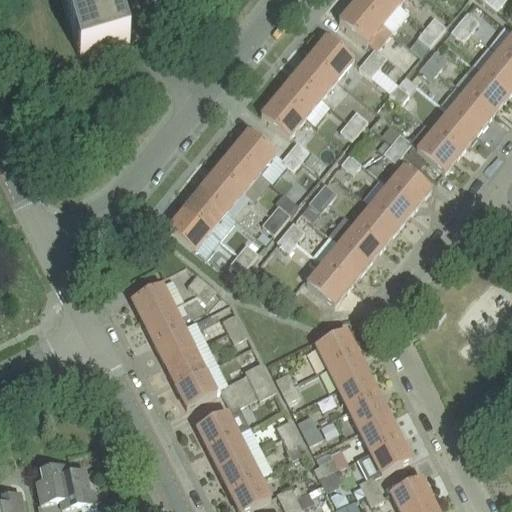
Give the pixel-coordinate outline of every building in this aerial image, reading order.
[(63,0),(81,61),(130,46),(130,45),(123,47),(109,0),(63,0)] [(361,0),(356,7),(384,30),(393,38),(410,18),(400,10),(387,0),(361,0)] [(387,0),(400,10),(408,0),(387,0)] [(502,0),(493,0),(487,8),(497,16),(507,4),(502,0)] [(367,49),(384,30),(356,7),(339,26),(367,49)] [(468,17),(460,26),(472,36),(479,27),(468,17)] [(434,23),(427,32),(438,41),(446,32),(434,23)] [(463,47),(472,36),(460,26),(451,37),(463,47)] [(419,42),(422,45),(430,51),(438,41),(427,32),(419,42)] [(511,40),(498,58),(511,69),(511,40)] [(327,42),(310,61),(339,85),(355,65),(342,54),(327,42)] [(374,52),(367,62),(379,72),(380,72),(387,63),(374,52)] [(435,56),(427,65),(439,75),(447,66),(435,56)] [(510,100),(511,97),(511,69),(498,58),(482,77),(510,100)] [(294,81),(322,104),(339,85),(310,61),(294,81)] [(379,72),(367,62),(358,72),(371,82),(379,73),(379,72)] [(394,69),(387,63),(380,72),(387,78),(394,69)] [(439,75),(427,65),(419,75),(431,85),(439,75)] [(379,73),(371,82),(391,98),(397,90),(398,89),(379,73)] [(494,120),(510,100),(482,77),(465,97),(494,120)] [(294,81),(278,101),(306,124),(322,104),(294,81)] [(355,115),(363,104),(340,86),(332,96),(355,115)] [(401,110),(409,99),(410,99),(398,89),(389,100),(401,110)] [(465,97),(449,116),(477,140),(494,120),(465,97)] [(306,124),(278,101),(262,120),(277,133),(289,143),(306,124)] [(357,116),(349,126),(360,135),(368,125),(357,116)] [(461,159),(477,140),(449,116),(434,136),(433,136),(461,159)] [(340,136),(352,145),(360,135),(349,126),(340,136)] [(428,130),(427,131),(424,129),(415,142),(423,148),(417,155),(445,179),(461,159),(433,136),(434,136),(428,130)] [(277,159),(264,148),(249,136),(233,155),(261,179),(277,159)] [(400,138),(392,148),(404,158),(412,148),(400,138)] [(297,147),(289,156),(301,166),(309,156),(297,147)] [(384,158),(396,168),(404,158),(392,148),(384,158)] [(233,155),(216,175),(245,198),(261,179),(233,155)] [(301,166),(289,156),(281,166),(293,176),(301,166)] [(341,169),(353,179),(361,168),(350,159),(341,169)] [(432,194),(417,181),(405,171),(388,191),(416,214),(432,194)] [(200,194),(228,218),(245,198),(216,175),(200,194)] [(416,214),(388,191),(380,184),(364,204),(372,210),(400,233),(416,214)] [(325,188),(317,198),(329,208),(337,198),(325,188)] [(200,194),(184,214),(212,237),(228,218),(200,194)] [(329,208),(317,198),(309,208),(320,218),(329,208)] [(279,210),(271,220),(282,229),(290,220),(279,210)] [(400,233),(372,210),(356,230),(384,253),(400,233)] [(183,246),(195,257),(212,237),(184,214),(168,234),(183,246)] [(293,224),(307,234),(313,226),(299,216),(293,224)] [(262,230),(274,240),(282,229),(271,220),(262,230)] [(293,227),(285,237),(297,247),(305,237),(293,227)] [(367,272),(384,253),(356,230),(340,249),(367,272)] [(270,242),(262,236),(257,242),(266,248),(270,242)] [(297,247),(285,237),(277,247),(288,257),(297,247)] [(314,260),(324,268),(323,269),(351,292),(367,272),(340,249),(330,241),(314,260)] [(250,269),(252,266),(258,258),(246,249),(238,259),(250,269)] [(230,269),(242,278),(250,269),(238,259),(230,269)] [(351,292),(323,269),(307,288),(335,312),(351,292)] [(225,281),(234,287),(239,281),(230,275),(225,281)] [(197,299),(206,287),(196,279),(187,291),(197,299)] [(217,296),(212,291),(206,287),(197,299),(208,308),(217,296)] [(174,311),(163,289),(132,305),(143,326),(174,311)] [(143,326),(154,348),(185,332),(174,311),(143,326)] [(222,326),(228,337),(242,330),(236,319),(222,326)] [(154,348),(165,370),(196,354),(208,348),(197,327),(185,332),(154,348)] [(248,342),(242,330),(228,337),(234,349),(248,342)] [(347,335),(329,344),(317,350),(328,372),(358,357),(347,335)] [(207,376),(196,354),(165,370),(176,391),(207,376)] [(369,378),(358,357),(328,372),(339,393),(369,378)] [(221,395),(226,406),(270,385),(262,369),(261,369),(245,377),(247,381),(229,390),(220,394),(221,395)] [(218,397),(221,395),(220,394),(229,390),(218,370),(207,376),(176,391),(187,413),(218,397)] [(276,385),(281,395),(295,389),(289,378),(276,385)] [(339,393),(350,415),(380,400),(369,378),(339,393)] [(270,385),(226,406),(232,417),(258,404),(260,407),(276,398),(270,385)] [(301,400),(295,389),(281,395),(287,407),(301,400)] [(361,437),(391,421),(380,400),(350,415),(361,437)] [(208,454),(239,438),(228,416),(197,432),(208,454)] [(298,428),(303,438),(317,432),(311,421),(298,428)] [(401,443),(391,421),(361,437),(372,458),(401,443)] [(275,432),(281,444),(295,437),(289,425),(275,432)] [(323,444),(317,432),(303,438),(310,451),(323,444)] [(219,476),(262,454),(251,433),(239,439),(239,438),(208,454),(219,476)] [(295,437),(281,444),(287,456),(301,449),(295,437)] [(412,465),(401,443),(372,458),(358,465),(368,484),(374,481),(375,483),(383,480),(412,465)] [(325,482),(339,475),(349,470),(341,453),(328,460),(331,464),(319,470),(325,482)] [(219,476),(230,497),(261,481),(273,475),(262,454),(219,476)] [(41,511),(39,511),(38,511),(62,511),(62,508),(59,495),(70,493),(67,481),(65,472),(45,476),(48,487),(37,489),(41,511)] [(86,477),(67,481),(70,493),(59,495),(62,508),(62,511),(87,511),(98,510),(95,495),(90,496),(86,477)] [(237,511),(254,511),(259,510),(272,503),(261,481),(230,497),(237,511)] [(365,500),(380,492),(375,483),(374,481),(368,484),(359,489),(365,500)] [(421,482),(404,491),(392,498),(398,511),(416,511),(433,504),(421,482)] [(277,499),(283,510),(298,503),(292,491),(277,499)] [(298,503),(303,511),(315,506),(313,503),(322,498),(323,495),(321,491),(310,496),(304,499),(298,503)] [(386,504),(380,492),(365,500),(371,511),(386,504)] [(24,511),(22,498),(2,503),(4,511),(0,511),(24,511)] [(331,501),(336,511),(348,507),(345,500),(338,498),(331,501)] [(302,511),(303,511),(298,503),(283,510),(283,511),(302,511)]
